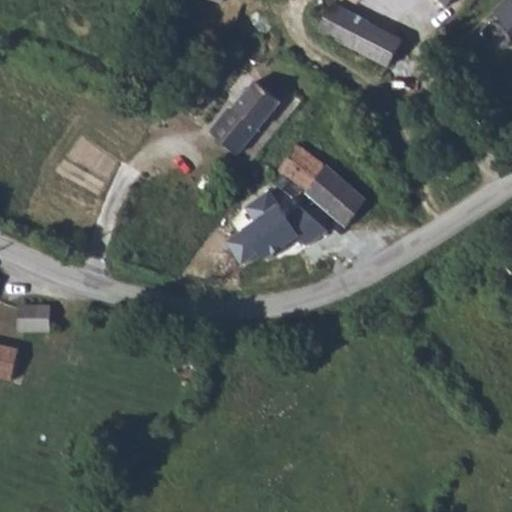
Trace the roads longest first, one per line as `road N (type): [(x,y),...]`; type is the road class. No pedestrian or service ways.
road 1 (unclassified): [(511,187),(401,264),(314,298),(248,308),(152,304),(0,255)]
road 2 (unknown): [(82,281),(95,220),(116,174),(152,133),(176,120)]
